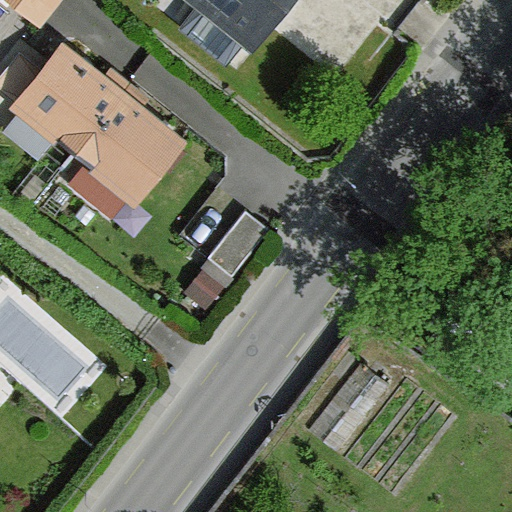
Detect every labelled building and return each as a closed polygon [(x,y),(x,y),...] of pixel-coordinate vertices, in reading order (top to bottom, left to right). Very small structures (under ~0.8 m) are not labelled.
[(58,0),(11,0),(40,23),(58,0)] [(211,0),(254,33),(280,0),(211,0)] [(20,104),(77,150),(123,92),(65,47),(20,104)] [(181,139),(123,92),(77,150),(135,196),(181,139)] [(272,227),(247,209),(211,256),(235,275),(272,227)]
